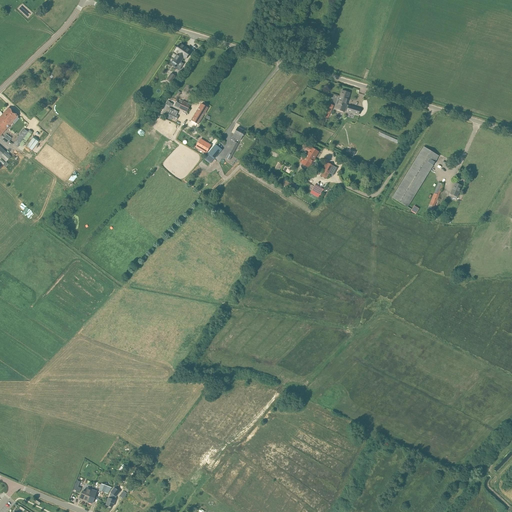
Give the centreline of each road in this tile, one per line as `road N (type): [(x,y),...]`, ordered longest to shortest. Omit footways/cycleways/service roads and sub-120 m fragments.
road 1 (unclassified): [(511,131),(85,0)]
road 2 (unknown): [(332,177),(373,191),(429,106)]
road 3 (unclassified): [(0,90),(84,0)]
